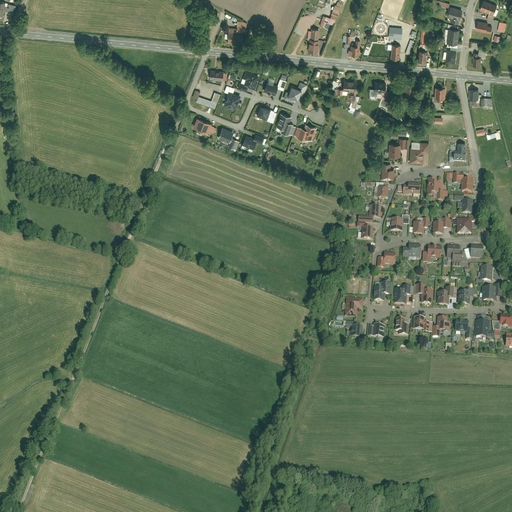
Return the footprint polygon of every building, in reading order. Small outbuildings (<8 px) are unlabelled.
[(480,1),(477,9),(492,15),(495,6),(480,1)] [(333,5),(328,20),(333,22),(339,8),(333,5)] [(444,17),(447,18),(446,22),(455,24),(456,20),(459,21),(461,11),(446,7),(444,17)] [(475,22),(473,31),(487,34),(489,26),(475,22)] [(495,32),(504,34),(507,24),(497,22),(495,32)] [(389,28),(389,37),(401,38),(402,28),(389,28)] [(444,29),(443,44),(454,45),(456,31),(444,29)] [(308,30),(306,51),(317,52),(319,31),(308,30)] [(227,34),(227,43),(240,43),(240,34),(227,34)] [(388,45),(388,59),(397,60),(397,45),(388,45)] [(418,50),(418,61),(426,62),(427,51),(418,50)] [(457,64),(458,51),(448,50),(447,63),(457,64)] [(470,56),(470,67),(478,67),(478,57),(470,56)] [(209,70),(208,79),(224,81),(225,72),(209,70)] [(254,88),(258,76),(246,72),(244,78),(246,79),(244,85),(254,88)] [(339,81),(339,91),(353,92),(354,82),(339,81)] [(277,86),(266,82),(263,91),(274,95),(277,86)] [(369,85),(370,94),(384,93),(383,84),(369,85)] [(302,90),(291,86),(288,96),(298,100),(302,90)] [(400,87),(401,100),(410,100),(409,87),(400,87)] [(431,89),(431,101),(441,101),(441,89),(431,89)] [(194,91),(191,99),(194,101),(194,103),(212,110),(215,104),(216,105),(219,95),(213,93),(210,101),(197,96),(198,92),(194,91)] [(468,91),(468,103),(476,103),(476,91),(468,91)] [(241,96),(229,92),(226,103),(241,108),(242,103),(239,102),(241,96)] [(383,93),(384,101),(392,100),(392,93),(383,93)] [(347,95),(345,102),(349,103),(347,113),(352,114),(356,99),(352,98),(353,96),(347,95)] [(264,107),(261,106),(257,116),(267,119),(268,117),(271,118),(274,111),(271,110),(271,109),(268,108),(268,107),(264,106),(264,107)] [(295,127),(287,124),(290,117),(281,114),(276,126),(284,129),(283,131),(292,135),(295,127)] [(195,118),(191,129),(207,134),(211,123),(195,118)] [(292,135),(292,136),(306,141),(307,139),(312,140),(314,134),(313,133),(315,129),(305,126),(304,130),(300,128),(300,129),(295,127),(292,135)] [(220,129),(216,138),(228,143),(232,133),(220,129)] [(263,139),(254,135),(252,140),(261,144),(263,139)] [(242,136),(239,145),(252,150),(256,141),(242,136)] [(230,139),(226,148),(233,150),(237,142),(230,139)] [(427,143),(408,143),(408,164),(418,164),(418,154),(427,154),(427,143)] [(386,145),(386,158),(395,158),(395,144),(386,145)] [(448,154),(448,163),(464,163),(464,146),(455,146),(455,154),(448,154)] [(388,164),(379,164),(379,172),(380,172),(380,182),(382,182),(391,182),(391,170),(388,171),(388,164)] [(446,193),(437,193),(437,180),(425,180),(425,195),(434,195),(434,201),(446,201),(446,193)] [(459,193),(471,194),(471,181),(459,181),(459,193)] [(401,186),(401,196),(416,196),(416,186),(401,186)] [(375,199),(385,199),(386,188),(375,188),(375,199)] [(459,215),(469,215),(469,201),(459,201),(459,215)] [(367,207),(368,220),(380,219),(379,207),(367,207)] [(441,220),(441,231),(445,231),(450,231),(450,221),(441,220)] [(455,220),(456,235),(471,234),(470,220),(455,220)] [(387,221),(387,232),(397,232),(397,221),(387,221)] [(410,224),(410,235),(419,235),(419,224),(410,224)] [(430,224),(430,236),(439,236),(439,224),(430,224)] [(358,228),(359,242),(371,241),(370,227),(358,228)] [(399,251),(399,259),(417,259),(417,246),(404,246),(404,251),(399,251)] [(423,249),(423,259),(437,259),(437,249),(423,249)] [(444,259),(449,258),(449,264),(458,263),(457,249),(443,250),(444,259)] [(466,250),(466,259),(479,259),(479,250),(466,250)] [(380,254),(380,258),(376,258),(375,271),(382,271),(382,266),(393,266),(393,254),(380,254)] [(479,267),(478,281),(488,281),(488,268),(479,267)] [(412,286),(411,296),(419,297),(419,286),(412,286)] [(480,289),(480,302),(490,302),(489,289),(480,289)] [(421,305),(429,305),(429,292),(421,292),(421,305)] [(456,294),(456,307),(464,307),(464,294),(456,294)] [(361,310),(361,301),(344,301),(343,317),(354,317),(355,309),(361,310)] [(492,332),(493,332),(493,339),(498,339),(498,326),(509,326),(509,316),(498,316),(498,323),(492,323),(492,332)] [(431,323),(421,324),(421,318),(411,318),(412,332),(420,332),(420,335),(431,335),(431,323)] [(446,318),(435,318),(435,328),(431,328),(432,338),(438,338),(438,330),(446,330),(446,318)] [(392,332),(398,332),(398,337),(407,337),(407,326),(403,326),(403,320),(392,320),(392,332)] [(474,330),(474,337),(485,337),(485,322),(474,322),(474,330)] [(452,323),(451,333),(465,334),(465,323),(452,323)] [(371,325),(371,338),(383,339),(384,325),(371,325)] [(344,338),(359,338),(359,326),(344,326),(344,338)] [(504,344),(503,350),(511,349),(511,336),(504,336),(504,344)]
